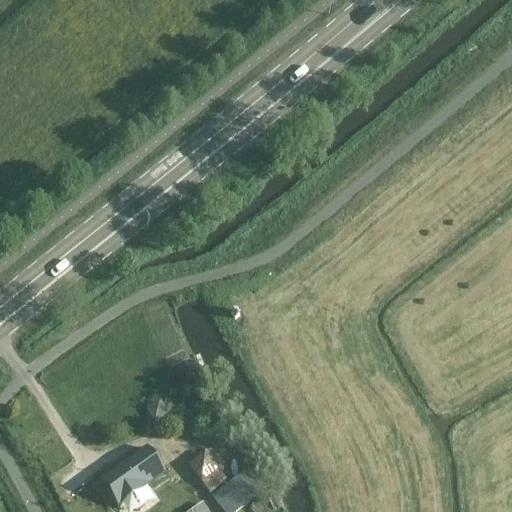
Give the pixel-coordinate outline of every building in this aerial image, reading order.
[(146,449),(98,483),(117,510),(165,476),(146,449)] [(205,457),(203,455),(186,468),(210,496),(226,482),(218,472),(223,468),(210,453),(205,457)] [(154,511),(190,511),(191,511),(201,504),(194,495),(193,496),(180,479),(148,502),(154,511)] [(226,511),(247,501),(238,486),(211,501),(217,511),(226,511)] [(148,511),(140,500),(126,509),(128,511),(148,511)]
